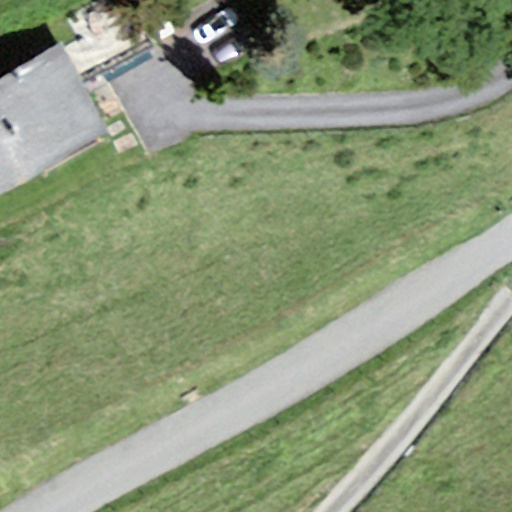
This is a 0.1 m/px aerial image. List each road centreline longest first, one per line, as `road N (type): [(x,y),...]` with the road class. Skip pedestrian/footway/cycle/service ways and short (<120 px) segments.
road 1 (unclassified): [(64,511),(511,241)]
road 2 (unclassified): [(511,298),(330,511)]
